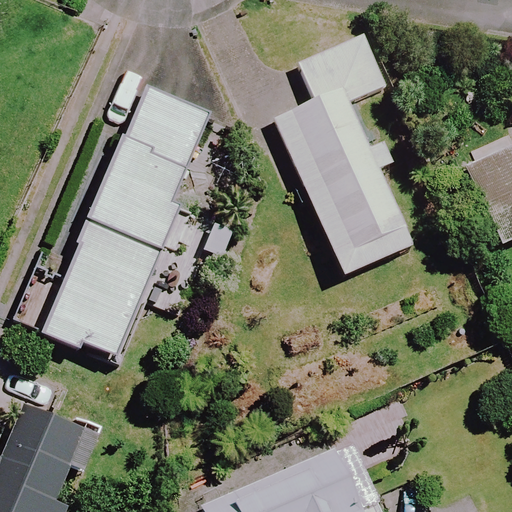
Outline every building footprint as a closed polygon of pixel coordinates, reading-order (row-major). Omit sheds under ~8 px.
[(383,145),(365,153),(346,109),(383,93),(361,42),(297,70),(314,109),(274,126),(342,284),(409,255),(377,181),(395,173),(383,145)] [(206,121),(146,95),(42,342),(111,370),(176,214),(169,211),(206,121)] [(511,153),(462,175),(498,255),(511,248),(511,153)] [(96,440),(22,411),(0,468),(0,511),(57,511),(71,476),(81,479),(96,440)] [(359,511),(356,511),(332,455),(200,511),(376,511),(374,506),(359,511)]
